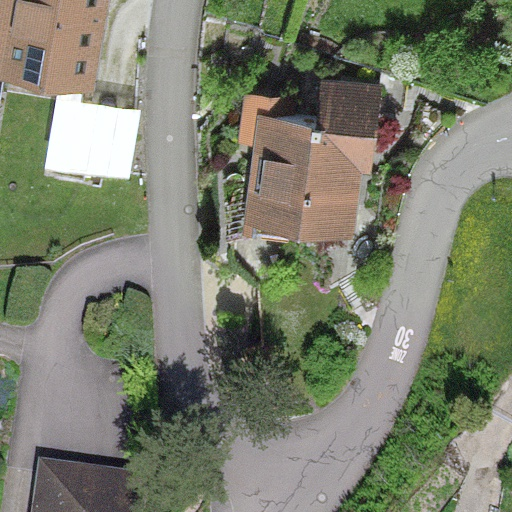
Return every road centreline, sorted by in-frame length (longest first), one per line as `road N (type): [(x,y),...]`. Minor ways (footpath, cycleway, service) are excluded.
road 1 (residential): [(303,489),(240,435),(200,357),(184,268),(170,87),(188,0)]
road 2 (residential): [(511,128),(460,166),(389,366),(349,437),(303,489)]
